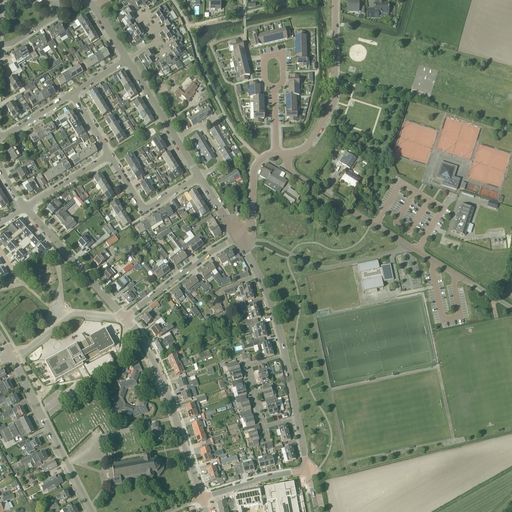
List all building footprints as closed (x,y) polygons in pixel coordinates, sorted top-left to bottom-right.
[(214,11),(217,11),(220,10),(221,9),(220,0),(214,0),(214,1),(210,1),(210,10),(211,10),(214,10),(214,11)] [(134,7),(131,2),(128,4),(129,5),(127,7),(128,9),(123,12),(125,15),(123,16),(119,15),(117,20),(119,22),(124,19),(131,14),(131,15),(134,13),(131,9),(134,7)] [(348,3),(347,3),(347,4),(347,6),(347,11),(348,11),(353,11),(353,9),(358,9),(358,12),(360,12),(360,13),(364,13),(364,7),(360,7),(358,7),(358,3),(348,3)] [(367,10),(367,18),(378,18),(378,15),(382,15),(382,13),(388,13),(388,9),(390,9),(390,5),(388,5),(388,4),(383,4),(383,3),(382,3),(382,4),(380,4),(380,3),(379,3),(379,4),(374,4),(374,10),(367,10)] [(156,14),(159,19),(169,13),(165,5),(157,10),(158,13),(156,14)] [(174,20),(169,13),(159,19),(162,24),(164,23),(166,25),(171,22),(174,20)] [(131,14),(124,19),(128,27),(134,24),(132,21),(134,19),(131,15),(131,14)] [(85,16),(84,16),(77,20),(80,26),(88,21),(84,16),(85,16)] [(84,31),(91,27),(88,21),(80,26),(84,31)] [(163,31),(166,36),(173,31),(170,27),(173,25),(171,22),(166,25),(168,28),(163,31)] [(60,24),(54,28),(58,36),(65,32),(60,24)] [(128,27),(133,34),(141,30),(138,25),(135,26),(134,24),(128,27)] [(91,27),(84,31),(87,37),(95,33),(91,27)] [(58,36),(54,28),(47,32),(52,40),(58,36)] [(285,30),(279,31),(281,40),(287,39),(286,37),(290,36),(288,29),(285,30)] [(131,36),(136,43),(143,39),(141,36),(144,35),(141,30),(133,34),(131,36)] [(173,31),(166,36),(169,41),(171,40),(173,42),(181,37),(176,30),(173,31)] [(95,33),(87,37),(91,43),(98,38),(95,33)] [(296,37),(296,42),(305,42),(305,36),(305,33),(298,33),(298,37),(296,37)] [(36,40),(43,51),(46,48),(44,45),(47,43),(42,36),(36,40)] [(255,47),(260,45),(258,36),(253,37),(249,38),(251,45),(254,44),(255,47)] [(172,46),(175,51),(180,48),(183,47),(184,46),(182,41),(182,39),(181,37),(173,42),(174,45),(172,46)] [(34,51),(38,49),(40,52),(39,53),(42,58),(45,55),(43,51),(36,40),(29,44),(34,51)] [(232,46),(234,52),(243,49),(242,44),(239,44),(239,41),(232,42),(232,46)] [(50,42),(47,44),(53,54),(56,52),(54,49),(53,48),(50,42)] [(18,51),(22,59),(29,55),(24,47),(18,51)] [(172,58),(176,64),(179,62),(177,60),(179,59),(178,57),(186,52),(183,47),(180,48),(175,51),(173,53),(175,57),(172,58)] [(110,56),(105,49),(100,53),(104,60),(109,56),(109,57),(110,56)] [(22,59),(18,51),(11,55),(14,59),(12,60),(14,64),(12,64),(13,65),(9,67),(8,67),(13,74),(21,69),(16,62),(22,59)] [(153,60),(151,58),(154,56),(150,51),(145,54),(144,53),(139,56),(142,60),(143,60),(144,60),(146,63),(147,63),(148,63),(153,60)] [(77,53),(74,55),(80,63),(82,61),(77,53)] [(94,56),(98,63),(104,60),(100,53),(94,56)] [(88,59),(93,67),(98,63),(94,56),(88,59)] [(168,58),(163,61),(168,68),(176,64),(172,58),(170,60),(168,58)] [(299,64),(299,68),(306,68),(306,58),(296,59),(297,64),(299,64)] [(93,67),(88,59),(83,63),(87,70),(88,70),(93,67)] [(163,71),(168,68),(163,61),(159,64),(158,63),(155,65),(158,71),(161,69),(163,71)] [(83,73),(78,66),(73,69),(77,76),(83,73)] [(56,67),(49,72),(48,73),(51,78),(54,76),(53,73),(58,70),(56,67)] [(7,81),(11,87),(19,83),(16,79),(20,76),(19,74),(22,72),(21,69),(18,71),(13,74),(15,77),(7,81)] [(77,76),(73,69),(67,73),(72,80),(77,76)] [(249,76),(248,70),(239,73),(240,78),(241,82),(248,80),(247,76),(249,76)] [(116,77),(120,83),(127,78),(124,73),(124,72),(116,77)] [(72,80),(67,73),(62,76),(66,83),(72,80)] [(66,83),(62,76),(53,81),(57,87),(60,85),(61,87),(61,86),(66,83)] [(289,85),(298,85),(298,76),(291,76),(291,80),(288,80),(289,85)] [(131,84),(127,78),(120,83),(123,88),(131,84)] [(56,94),(52,88),(55,87),(51,80),(45,84),(48,88),(45,90),(50,97),(55,94),(56,94)] [(182,90),(181,89),(179,88),(174,94),(179,98),(181,96),(186,100),(197,88),(197,87),(199,84),(195,81),(193,83),(192,83),(188,88),(185,86),(182,90)] [(19,83),(11,87),(15,94),(23,89),(19,83)] [(250,92),(259,92),(259,86),(257,86),(257,83),(249,83),(250,92)] [(31,84),(23,88),(25,91),(24,92),(24,93),(29,89),(33,87),(31,84)] [(123,88),(127,94),(134,89),(131,84),(123,88)] [(134,89),(127,94),(130,99),(138,95),(137,94),(134,89)] [(37,95),(34,97),(39,104),(44,100),(40,93),(38,90),(35,92),(37,95)] [(50,97),(45,90),(40,93),(44,100),(50,97)] [(89,95),(92,100),(99,95),(96,90),(89,94),(89,95)] [(209,94),(206,90),(204,91),(205,92),(200,95),(204,101),(209,98),(207,96),(209,94)] [(27,94),(23,97),(24,98),(28,104),(31,103),(33,108),(34,107),(33,107),(39,104),(34,97),(30,99),(28,96),(27,94)] [(92,100),(96,105),(103,101),(99,95),(92,100)] [(133,104),(136,109),(144,105),(140,100),(141,99),(140,99),(133,104)] [(96,105),(99,111),(106,106),(103,101),(96,105)] [(10,113),(18,109),(14,102),(6,107),(10,113)] [(147,110),(144,105),(136,109),(140,115),(147,110)] [(102,116),(102,117),(110,112),(106,106),(99,111),(102,116)] [(202,107),(200,109),(206,118),(212,114),(208,108),(204,110),(202,107)] [(18,109),(10,113),(14,120),(22,115),(18,109)] [(199,122),(206,118),(200,109),(198,110),(199,113),(195,116),(199,122)] [(147,110),(140,115),(143,120),(151,116),(147,110)] [(58,119),(57,120),(55,121),(58,127),(66,122),(75,116),(72,111),(64,115),(66,117),(59,121),(58,119)] [(296,112),(286,113),(287,118),(289,118),(289,122),(296,122),(296,112)] [(263,113),(254,114),(254,123),(261,123),(261,119),(264,119),(263,113)] [(189,115),(187,117),(193,126),(199,122),(195,116),(191,118),(189,115)] [(71,126),(78,122),(75,116),(66,122),(69,128),(71,126)] [(105,121),(109,127),(116,122),(112,116),(105,121)] [(154,121),(151,116),(143,120),(147,126),(154,121)] [(75,132),(82,128),(78,122),(71,126),(75,132)] [(112,132),(119,128),(116,122),(109,127),(112,132)] [(46,127),(50,134),(56,131),(52,123),(51,123),(51,124),(46,127)] [(219,125),(210,131),(214,137),(220,133),(218,129),(221,127),(219,125)] [(50,134),(46,127),(40,130),(45,138),(47,141),(53,137),(50,134)] [(85,133),(82,128),(75,132),(78,138),(86,133),(85,133)] [(112,132),(116,138),(123,133),(119,128),(112,132)] [(45,138),(40,130),(35,134),(39,141),(45,138)] [(119,143),(126,139),(123,133),(116,138),(119,143)] [(205,138),(204,136),(202,137),(199,133),(192,137),(196,144),(205,138)] [(220,133),(214,137),(217,144),(227,138),(226,136),(223,138),(220,133)] [(39,141),(35,134),(30,137),(29,137),(34,144),(39,141)] [(160,137),(159,137),(152,141),(156,147),(163,142),(159,137),(160,137)] [(207,140),(205,138),(196,144),(200,150),(207,146),(204,142),(207,140)] [(227,138),(217,144),(221,150),(228,146),(226,142),(228,140),(227,138)] [(164,150),(166,148),(163,142),(156,147),(159,153),(157,154),(158,156),(165,152),(164,150)] [(221,150),(219,151),(223,158),(230,154),(230,153),(235,150),(234,149),(229,152),(227,149),(235,145),(234,143),(228,146),(221,150)] [(93,145),(87,148),(92,156),(97,152),(97,153),(97,152),(93,145)] [(204,156),(213,151),(212,148),(209,150),(207,146),(200,150),(204,156)] [(15,148),(8,153),(13,162),(17,160),(19,163),(26,159),(24,155),(20,157),(15,148)] [(82,152),(86,159),(92,156),(87,148),(82,152)] [(214,153),(213,151),(204,156),(208,163),(215,159),(212,154),(214,153)] [(82,152),(76,155),(81,163),(86,159),(82,152)] [(146,153),(149,159),(150,161),(155,158),(151,152),(148,154),(147,152),(148,152),(146,153)] [(165,162),(172,158),(169,153),(169,152),(162,157),(165,162)] [(349,168),(352,165),(356,158),(346,152),(339,162),(349,168)] [(124,159),(127,164),(135,160),(131,154),(124,159)] [(144,154),(142,155),(148,164),(151,162),(150,161),(149,162),(144,154)] [(230,154),(223,158),(227,164),(237,158),(235,156),(233,158),(230,154)] [(75,166),(81,163),(76,155),(71,159),(69,160),(72,164),(73,163),(75,166)] [(168,168),(176,164),(172,158),(165,162),(168,168)] [(31,174),(29,171),(34,167),(36,166),(32,159),(21,166),(23,169),(17,172),(22,179),(31,174)] [(131,170),(138,165),(135,160),(127,164),(131,170)] [(66,161),(61,165),(65,172),(70,169),(71,169),(66,161)] [(58,167),(55,168),(60,176),(65,172),(61,165),(60,165),(59,162),(56,164),(58,167)] [(282,179),(283,177),(285,174),(281,172),(267,163),(260,176),(267,180),(264,185),(279,194),(283,188),(287,181),(282,179)] [(170,170),(172,174),(179,169),(176,164),(168,168),(166,170),(167,172),(170,170)] [(141,171),(138,165),(131,170),(134,175),(141,171)] [(451,176),(454,169),(443,165),(439,176),(444,178),(442,186),(456,190),(460,179),(451,176)] [(148,167),(141,171),(134,175),(137,181),(145,176),(143,174),(149,170),(148,167)] [(60,176),(55,168),(50,172),(54,179),(60,176)] [(241,177),(235,168),(233,170),(234,172),(230,174),(234,181),(241,177)] [(183,174),(179,169),(172,174),(175,179),(183,175),(183,174)] [(353,172),(348,170),(342,180),(355,188),(360,179),(352,174),(353,172)] [(49,182),(54,179),(50,172),(44,175),(48,183),(49,182)] [(101,174),(93,179),(97,184),(104,180),(101,175),(101,174)] [(226,177),(225,175),(222,176),(228,185),(234,181),(230,174),(226,177)] [(222,176),(220,178),(221,180),(217,182),(221,189),(228,185),(222,176)] [(36,185),(32,178),(27,181),(29,185),(25,187),(29,194),(35,191),(33,187),(36,185)] [(104,180),(97,184),(100,190),(108,185),(104,180)] [(144,191),(151,186),(148,181),(140,185),(140,186),(141,186),(144,191)] [(108,185),(100,190),(104,195),(111,191),(108,185)] [(79,195),(81,194),(84,192),(81,186),(76,190),(79,195)] [(151,186),(144,191),(147,196),(147,197),(155,192),(151,186)] [(287,192),(285,192),(282,197),(293,204),(297,206),(300,202),(297,200),(300,196),(289,188),(287,192)] [(188,195),(192,200),(199,196),(195,190),(188,195)] [(102,199),(105,198),(107,201),(115,196),(114,196),(111,191),(104,195),(101,197),(102,199)] [(77,196),(76,195),(74,196),(71,192),(68,194),(67,192),(61,196),(63,199),(69,195),(72,200),(73,199),(77,196)] [(84,204),(83,204),(83,203),(78,198),(77,196),(73,199),(74,201),(79,207),(81,206),(82,206),(84,204)] [(193,207),(202,202),(199,196),(192,200),(189,202),(193,207)] [(5,199),(0,201),(0,205),(2,208),(9,204),(5,199)] [(174,199),(171,202),(176,210),(179,209),(180,208),(174,199)] [(57,200),(53,203),(47,209),(52,214),(60,207),(58,204),(59,203),(57,200)] [(110,205),(113,211),(121,206),(117,201),(110,205)] [(198,211),(206,207),(202,202),(193,207),(192,208),(195,214),(198,211)] [(457,214),(456,215),(457,215),(456,219),(455,219),(455,220),(451,232),(464,236),(473,209),(460,205),(457,215),(457,214)] [(117,216),(124,212),(121,206),(113,211),(117,216)] [(163,211),(167,218),(173,214),(169,207),(168,207),(163,211)] [(209,213),(206,207),(198,211),(202,217),(209,213)] [(157,214),(162,221),(167,218),(163,211),(157,214)] [(66,230),(69,228),(70,230),(76,224),(70,217),(69,218),(64,212),(57,218),(62,224),(61,224),(66,230)] [(118,223),(127,217),(124,212),(117,216),(114,218),(118,223)] [(152,217),(156,225),(162,221),(157,214),(152,217)] [(127,217),(118,223),(122,229),(131,223),(127,217)] [(152,217),(146,221),(151,228),(156,225),(152,217)] [(23,231),(18,235),(21,238),(30,230),(27,228),(30,226),(26,221),(20,227),(23,231)] [(151,228),(146,221),(141,224),(145,232),(151,228)] [(145,232),(141,224),(136,228),(135,228),(140,235),(145,232)] [(209,229),(211,231),(214,238),(221,234),(217,228),(219,228),(217,224),(212,227),(209,229)] [(30,239),(25,243),(28,246),(37,239),(34,236),(37,234),(33,229),(27,235),(30,239)] [(89,233),(88,235),(84,237),(78,243),(83,248),(93,240),(90,237),(91,235),(89,233)] [(194,238),(191,240),(198,249),(203,245),(202,244),(206,242),(199,233),(194,238)] [(10,235),(4,241),(7,245),(10,243),(12,246),(21,238),(18,235),(14,239),(10,235)] [(118,240),(117,239),(115,237),(115,235),(105,242),(109,247),(111,246),(111,245),(118,240)] [(37,239),(28,246),(30,249),(35,245),(39,249),(45,244),(42,239),(39,241),(37,239)] [(174,242),(179,249),(182,246),(178,241),(177,239),(174,242)] [(193,253),(198,249),(191,240),(186,244),(193,253)] [(17,243),(10,249),(14,253),(16,251),(19,254),(28,246),(25,243),(21,247),(17,243)] [(161,253),(165,259),(168,257),(159,245),(156,247),(161,253)] [(28,246),(19,254),(22,257),(19,259),(23,263),(24,262),(25,264),(27,261),(26,260),(29,257),(26,253),(30,249),(28,246)] [(44,246),(35,254),(37,257),(42,253),(46,257),(52,252),(48,247),(46,249),(44,246)] [(99,255),(100,256),(94,261),(99,266),(105,261),(102,258),(107,254),(104,250),(99,255)] [(181,250),(175,254),(181,262),(187,258),(182,252),(181,250)] [(231,251),(230,251),(224,255),(228,261),(231,266),(237,262),(236,261),(241,258),(238,254),(234,257),(233,255),(233,254),(234,253),(233,251),(231,251)] [(176,267),(181,262),(175,254),(170,259),(176,267)] [(228,261),(224,255),(218,258),(222,265),(228,261)] [(357,265),(359,273),(360,273),(362,282),(361,282),(363,292),(383,288),(382,282),(384,281),(384,282),(393,280),(390,265),(380,267),(381,269),(379,269),(377,261),(357,265)] [(147,274),(148,273),(151,271),(146,263),(142,266),(144,269),(147,274)] [(164,263),(158,268),(164,276),(170,271),(164,263)] [(131,264),(122,269),(125,273),(133,268),(131,264)] [(211,264),(205,268),(212,277),(217,283),(218,284),(219,288),(228,284),(226,278),(225,276),(222,279),(220,276),(218,273),(215,276),(211,272),(215,269),(211,264)] [(164,276),(158,268),(157,266),(153,269),(154,270),(152,272),(154,274),(158,280),(164,276)] [(116,274),(111,268),(108,271),(108,270),(103,275),(108,280),(116,274)] [(212,277),(205,268),(199,273),(206,281),(212,277)] [(1,273),(0,273),(0,280),(2,284),(9,279),(6,274),(3,276),(1,273)] [(194,277),(188,282),(195,290),(198,288),(195,285),(198,283),(194,277)] [(119,282),(113,286),(119,292),(124,288),(124,287),(127,284),(123,279),(119,282)] [(208,289),(204,284),(202,281),(199,284),(201,287),(205,292),(208,289)] [(195,290),(188,282),(183,286),(184,288),(181,290),(191,303),(192,303),(193,305),(197,302),(195,300),(194,300),(190,295),(192,293),(195,290)] [(244,294),(252,292),(250,285),(242,287),(244,294)] [(127,292),(129,294),(124,298),(129,303),(134,299),(134,300),(137,297),(134,293),(136,292),(132,288),(127,292)] [(181,302),(185,299),(178,290),(171,295),(176,301),(179,304),(181,302)] [(239,303),(239,306),(246,304),(245,301),(254,299),(252,292),(244,294),(241,295),(243,302),(239,303)] [(149,307),(152,310),(156,307),(158,308),(160,306),(156,301),(149,307)] [(247,314),(251,313),(259,311),(257,304),(246,307),(246,304),(239,306),(240,309),(245,308),(247,314)] [(222,308),(220,305),(213,309),(216,315),(223,311),(222,308)] [(187,315),(181,307),(177,309),(184,317),(185,317),(187,315)] [(261,318),(259,311),(251,313),(253,320),(261,318)] [(150,312),(142,319),(147,325),(152,320),(149,316),(152,314),(150,312)] [(246,325),(247,327),(247,328),(251,327),(251,329),(253,328),(254,333),(265,330),(264,323),(253,326),(252,323),(246,325)] [(159,339),(167,334),(175,329),(171,324),(165,329),(162,326),(160,324),(157,326),(151,330),(156,337),(157,336),(159,339)] [(105,329),(45,362),(55,382),(83,366),(82,364),(114,347),(105,329)] [(254,333),(255,336),(258,335),(259,339),(267,337),(265,330),(254,333)] [(154,343),(158,350),(161,348),(160,345),(162,343),(162,344),(167,342),(168,344),(172,342),(174,341),(172,338),(171,335),(169,336),(167,334),(159,339),(160,340),(154,343)] [(264,351),(272,349),(270,342),(265,344),(264,341),(259,342),(253,344),(253,347),(257,346),(258,346),(260,352),(264,351)] [(161,348),(158,350),(160,354),(166,350),(174,347),(172,342),(168,344),(167,342),(162,344),(162,343),(160,345),(161,348)] [(274,356),(272,349),(264,351),(265,358),(274,356)] [(178,360),(177,358),(176,355),(168,358),(169,360),(168,361),(170,364),(178,360)] [(173,370),(181,367),(184,365),(188,364),(192,362),(191,359),(187,360),(187,361),(180,364),(178,360),(170,364),(172,368),(173,368),(173,370)] [(236,362),(226,365),(225,365),(227,373),(228,373),(240,370),(238,365),(237,365),(236,362)] [(142,371),(140,367),(138,363),(132,366),(134,372),(133,376),(138,378),(138,377),(139,375),(138,374),(138,373),(142,371)] [(181,367),(173,370),(176,376),(185,372),(183,369),(182,369),(181,367)] [(269,368),(268,368),(258,371),(259,374),(258,374),(259,379),(274,375),(272,367),(269,368)] [(242,379),(241,374),(232,377),(234,381),(232,382),(232,385),(242,382),(241,379),(242,379)] [(262,383),(262,386),(272,384),(273,383),(271,377),(274,376),(274,375),(259,379),(260,384),(262,383)] [(138,378),(133,376),(132,379),(128,381),(131,388),(137,385),(135,381),(136,380),(137,378),(138,378)] [(177,382),(178,383),(177,384),(178,385),(179,386),(180,389),(186,387),(187,390),(194,387),(198,386),(196,380),(189,382),(188,378),(184,379),(184,380),(177,382)] [(120,393),(125,395),(124,394),(125,392),(125,391),(125,390),(131,388),(128,381),(126,382),(125,380),(119,383),(121,389),(120,393)] [(0,382),(0,386),(3,393),(7,391),(7,392),(13,389),(9,381),(2,385),(1,382),(0,382)] [(242,382),(232,385),(233,388),(235,387),(236,392),(245,390),(244,385),(243,385),(242,382)] [(272,384),(262,386),(263,389),(262,389),(263,394),(272,392),(271,387),(273,387),(272,384)] [(194,387),(187,390),(188,392),(182,395),(184,401),(191,399),(191,398),(197,396),(194,387)] [(245,390),(236,392),(233,393),(234,396),(236,397),(236,401),(246,398),(245,395),(246,395),(245,390)] [(266,399),(267,402),(277,399),(275,396),(273,397),(272,392),(263,394),(265,399),(266,399)] [(125,395),(120,393),(119,396),(113,399),(116,406),(124,402),(122,398),(123,397),(123,398),(124,395),(125,395)] [(7,404),(11,402),(13,405),(19,402),(15,394),(9,397),(6,399),(5,397),(0,399),(0,404),(4,402),(6,401),(7,404)] [(239,403),(241,408),(249,405),(248,400),(247,401),(246,398),(236,401),(237,403),(239,403)] [(266,405),(267,410),(280,406),(277,399),(267,402),(267,405),(266,405)] [(141,405),(137,407),(141,415),(148,412),(145,406),(146,402),(141,401),(141,404),(141,405)] [(126,405),(124,402),(116,406),(119,412),(124,410),(128,412),(130,406),(127,405),(127,406),(126,405)] [(186,407),(188,413),(196,410),(194,404),(186,407)] [(251,410),(249,405),(241,408),(242,412),(240,413),(240,416),(250,413),(249,410),(251,410)] [(130,406),(128,412),(132,413),(134,418),(141,415),(137,407),(134,408),(133,408),(133,407),(130,406)] [(270,418),(281,414),(280,411),(281,411),(280,406),(267,410),(269,415),(270,414),(271,417),(269,417),(270,418)] [(13,412),(12,409),(5,412),(8,417),(13,414),(15,417),(16,419),(20,418),(26,415),(22,408),(13,412)] [(190,419),(200,415),(200,412),(201,412),(199,409),(196,410),(188,413),(190,419)] [(244,418),(245,423),(254,421),(252,416),(251,416),(250,413),(240,416),(242,419),(244,418)] [(19,437),(21,439),(34,433),(27,418),(2,430),(8,442),(14,439),(19,437)] [(255,426),(254,421),(245,423),(246,427),(244,428),(244,432),(254,429),(254,426),(255,426)] [(194,431),(202,428),(200,422),(192,425),(194,431)] [(159,429),(158,423),(152,424),(153,431),(154,430),(156,442),(162,441),(160,429),(159,429)] [(289,434),(286,424),(278,426),(279,429),(278,429),(279,436),(281,436),(289,434)] [(194,431),(196,437),(204,434),(202,428),(194,431)] [(248,434),(249,438),(258,436),(256,431),(255,432),(254,429),(244,432),(246,434),(248,434)] [(206,441),(204,434),(196,437),(198,443),(206,441)] [(289,434),(281,436),(282,443),(290,440),(289,434)] [(259,441),(258,436),(249,438),(250,443),(248,443),(249,447),(258,444),(258,441),(259,441)] [(35,451),(34,449),(41,446),(38,440),(34,442),(34,441),(30,442),(29,439),(23,442),(18,445),(20,448),(25,446),(27,449),(26,451),(28,454),(29,455),(30,454),(31,453),(35,451)] [(208,448),(203,450),(200,450),(202,456),(214,452),(215,452),(213,446),(216,445),(214,442),(207,444),(208,448)] [(286,455),(294,453),(292,446),(284,448),(286,455)] [(44,452),(38,455),(37,452),(32,454),(19,461),(21,465),(34,458),(37,463),(47,458),(46,458),(45,454),(44,452)] [(214,452),(202,456),(204,463),(215,459),(214,456),(215,456),(214,452)] [(267,455),(267,458),(270,467),(274,465),(274,464),(277,463),(276,458),(274,453),(271,455),(271,454),(267,455)] [(288,462),(296,460),(294,453),(286,455),(288,462)] [(14,461),(10,454),(6,457),(9,464),(14,461)] [(163,470),(162,463),(162,462),(155,457),(149,458),(149,457),(147,456),(145,456),(143,458),(138,459),(139,460),(138,460),(138,461),(134,462),(134,461),(133,461),(133,462),(128,463),(128,462),(122,463),(122,464),(118,465),(118,464),(117,464),(117,463),(115,462),(113,462),(112,464),(113,466),(112,466),(112,469),(108,469),(110,481),(112,481),(114,488),(122,486),(121,484),(122,484),(123,483),(122,482),(126,481),(126,482),(132,481),(132,480),(136,479),(136,480),(137,480),(137,479),(141,478),(142,479),(142,480),(147,479),(149,481),(152,480),(153,478),(153,477),(159,476),(163,470)] [(252,462),(247,463),(250,472),(254,471),(254,470),(257,469),(254,459),(251,460),(252,462)] [(257,459),(254,459),(257,469),(260,468),(260,469),(265,468),(263,459),(262,459),(258,460),(257,459)] [(57,467),(54,461),(47,464),(41,467),(44,473),(57,467)] [(239,463),(240,466),(242,474),(242,473),(244,472),(245,473),(250,472),(247,463),(243,465),(242,463),(239,463)] [(209,476),(217,473),(215,467),(207,470),(209,476)] [(211,482),(216,480),(217,484),(223,482),(220,472),(217,473),(209,476),(211,482)] [(40,478),(43,482),(50,479),(47,474),(40,478)] [(43,482),(44,485),(46,489),(54,485),(55,487),(60,485),(59,485),(63,483),(60,477),(51,482),(50,479),(43,482)] [(293,483),(264,489),(268,511),(298,511),(293,484),(293,483)] [(67,491),(60,495),(59,492),(53,496),(54,498),(56,497),(58,501),(62,499),(64,502),(70,498),(67,491)] [(236,500),(233,500),(235,510),(236,511),(238,511),(240,511),(240,509),(257,506),(257,507),(262,506),(259,491),(235,496),(236,500)] [(4,502),(0,504),(0,503),(0,511),(2,511),(10,509),(6,503),(6,501),(11,499),(11,500),(16,498),(14,493),(9,496),(3,498),(2,499),(4,502)] [(235,510),(233,500),(217,504),(218,511),(227,511),(228,511),(235,510)]
